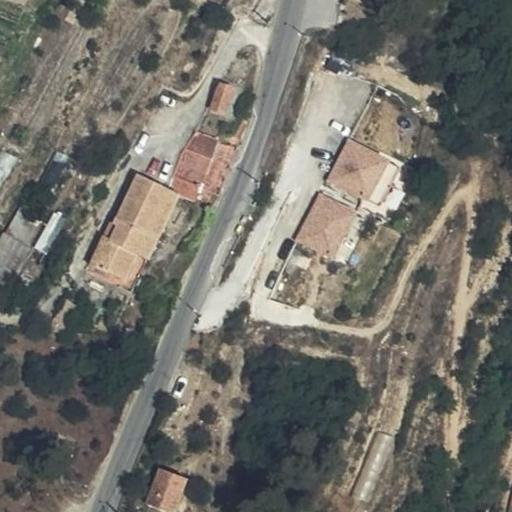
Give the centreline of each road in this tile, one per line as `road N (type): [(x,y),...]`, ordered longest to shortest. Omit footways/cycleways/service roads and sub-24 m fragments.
road 1 (secondary): [(102,511),(256,151),(296,0)]
road 2 (track): [(454,462),(469,196),(456,199),(381,326),(307,319)]
